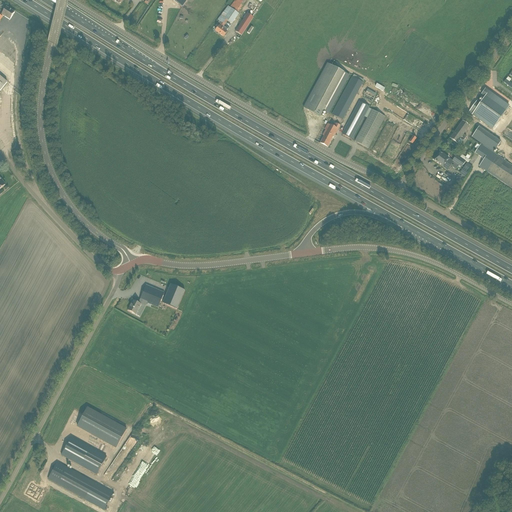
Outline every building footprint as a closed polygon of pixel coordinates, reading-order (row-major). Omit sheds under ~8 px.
[(235,0),(232,7),(240,12),(246,0),(235,0)] [(232,24),(239,15),(228,6),(218,20),(225,25),(227,21),(232,24)] [(0,20),(3,16),(10,20),(15,13),(6,7),(1,16),(0,15),(0,20)] [(247,13),(235,31),(241,35),(253,18),(247,13)] [(226,32),(228,29),(224,27),(224,25),(222,23),(219,27),(218,27),(215,31),(223,37),(227,32),(226,32)] [(349,76),(344,73),(327,64),(304,108),(321,117),(324,111),(329,114),(349,76)] [(342,120),(364,80),(354,75),(332,115),(342,120)] [(511,84),(506,80),(503,83),(511,89),(511,84)] [(469,112),(472,114),(472,115),(492,129),(509,106),(485,89),(481,94),(485,97),(481,103),(477,100),(469,112)] [(372,102),(375,97),(366,92),(363,98),(372,102)] [(359,102),(342,134),(352,140),(364,117),(367,118),(355,141),(368,148),(385,117),(371,110),(368,108),(369,107),(359,102)] [(462,121),(450,139),(453,141),(451,144),(454,147),(456,144),(460,139),(463,141),(466,137),(463,135),(469,126),(466,124),(462,121)] [(334,127),(327,124),(324,129),(326,130),(323,135),(324,136),(320,143),(327,147),(334,134),(335,135),(340,126),(336,124),(334,127)] [(11,131),(12,133),(10,136),(15,140),(22,131),(16,125),(11,131)] [(472,137),(494,152),(500,142),(478,127),(472,137)] [(387,140),(381,136),(375,146),(381,149),(387,140)] [(511,165),(480,144),(475,153),(484,159),(479,167),(496,178),(511,189),(511,165)] [(390,162),(395,150),(388,147),(382,158),(390,162)] [(434,161),(443,167),(449,159),(440,152),(434,161)] [(453,161),(461,167),(465,162),(456,156),(453,161)] [(460,173),(466,177),(473,166),(468,163),(460,173)] [(452,188),(455,190),(462,181),(458,179),(453,186),(452,188)] [(177,309),(184,290),(171,284),(163,303),(177,309)] [(146,285),(138,303),(143,306),(145,307),(147,303),(158,308),(164,293),(146,285)] [(136,315),(139,308),(141,309),(143,306),(138,303),(133,301),(128,311),(136,315)] [(87,408),(77,426),(116,448),(127,430),(87,408)] [(96,475),(106,456),(71,437),(61,455),(96,475)] [(104,510),(113,493),(57,462),(48,479),(104,510)] [(32,483),(26,493),(33,497),(34,496),(34,495),(36,493),(36,492),(37,490),(41,493),(43,489),(39,486),(39,487),(32,483)]
